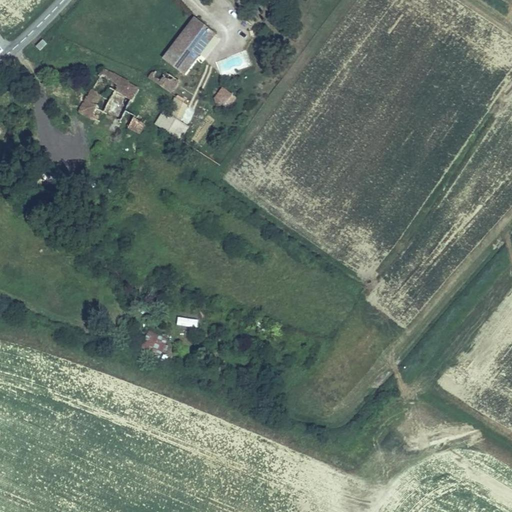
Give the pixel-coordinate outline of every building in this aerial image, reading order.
[(214,32),(193,16),(179,37),(200,53),(214,32)] [(194,60),(200,53),(179,37),(170,49),(171,50),(152,78),(172,92),(194,60)] [(48,45),(42,40),(36,46),(43,51),(48,45)] [(217,59),(221,73),(246,67),(243,53),(217,59)] [(134,97),(139,88),(100,67),(77,110),(101,123),(105,116),(119,123),(127,110),(134,97)] [(214,96),(227,109),(237,98),(224,86),(214,96)] [(169,109),(183,118),(191,106),(177,97),(169,109)] [(162,110),(154,124),(181,139),(189,125),(162,110)] [(201,115),(195,110),(190,118),(196,122),(201,115)] [(126,111),(118,127),(137,137),(146,121),(126,111)] [(41,158),(29,169),(41,183),(53,171),(41,158)] [(41,183),(29,169),(11,186),(24,200),(41,183)] [(25,250),(33,243),(27,237),(19,244),(25,250)] [(197,327),(198,319),(177,317),(176,325),(197,327)] [(160,358),(168,338),(147,330),(139,350),(160,358)]
